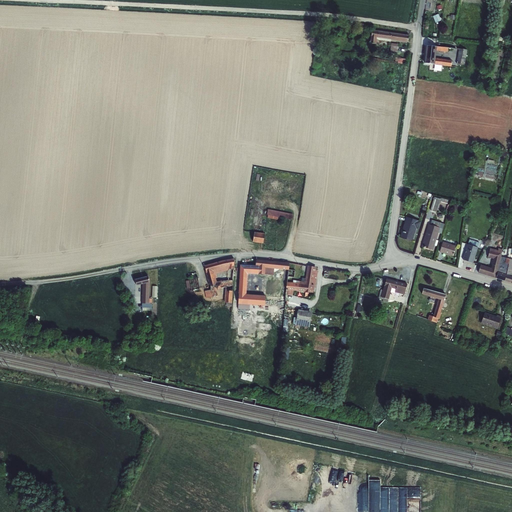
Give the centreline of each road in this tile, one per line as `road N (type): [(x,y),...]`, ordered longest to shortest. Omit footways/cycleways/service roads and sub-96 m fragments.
road 1 (track): [(0,1),(314,15),(417,29)]
road 2 (residential): [(424,0),(392,249)]
road 3 (unclassified): [(199,253),(0,284)]
road 4 (residential): [(392,249),(368,267),(279,252),(199,253)]
road 5 (residential): [(511,290),(392,249)]
